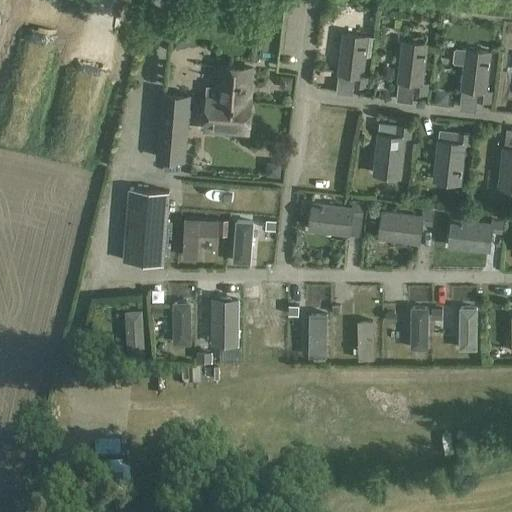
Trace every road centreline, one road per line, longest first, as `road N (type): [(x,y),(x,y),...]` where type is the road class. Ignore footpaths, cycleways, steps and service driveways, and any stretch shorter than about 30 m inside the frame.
road 1 (unclassified): [(282,279),(511,284)]
road 2 (unclassified): [(511,121),(303,95)]
road 3 (unclassified): [(93,280),(282,279)]
road 4 (unclassified): [(282,279),(303,95)]
